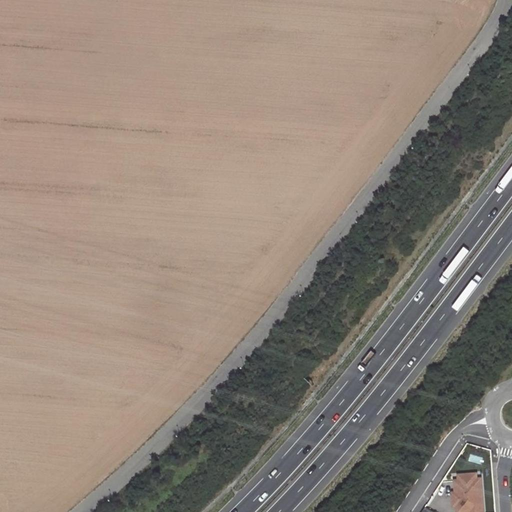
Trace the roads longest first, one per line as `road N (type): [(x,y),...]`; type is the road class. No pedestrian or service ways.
road 1 (unclassified): [(505,0),(462,70),(264,324),(187,414),(82,511)]
road 2 (motorway): [(511,178),(376,357),(242,511)]
road 3 (motorway): [(277,511),(511,221)]
road 4 (unclassified): [(490,423),(460,436),(410,511)]
